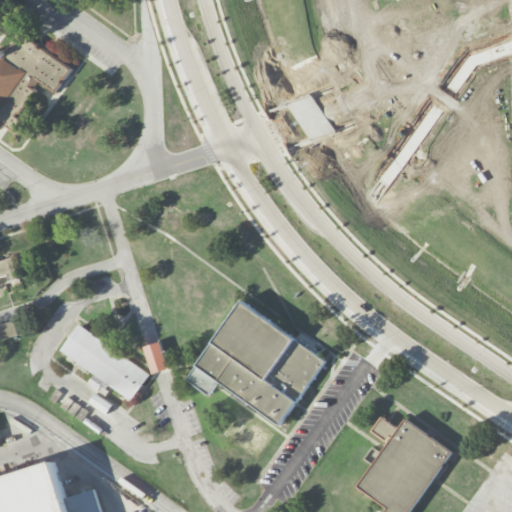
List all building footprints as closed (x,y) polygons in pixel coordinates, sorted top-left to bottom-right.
[(0,120),(15,130),(22,120),(18,118),(41,81),(58,92),(74,68),(20,34),(7,55),(0,50),(0,120)] [(0,297),(2,297),(0,289),(0,277),(10,275),(12,281),(20,279),(15,259),(0,262),(0,297)] [(326,359),(241,303),(188,381),(209,395),(218,382),(282,425),(326,359)] [(0,324),(0,339),(17,335),(14,322),(0,324)] [(61,352),(133,400),(150,373),(78,325),(61,352)] [(153,374),(169,369),(160,342),(145,347),(153,374)] [(99,391),(105,382),(94,375),(88,384),(99,391)] [(406,420),(452,454),(409,511),(384,511),(389,507),(358,484),(406,420)] [(0,511),(102,511),(97,490),(66,498),(56,463),(0,479),(0,511)]
